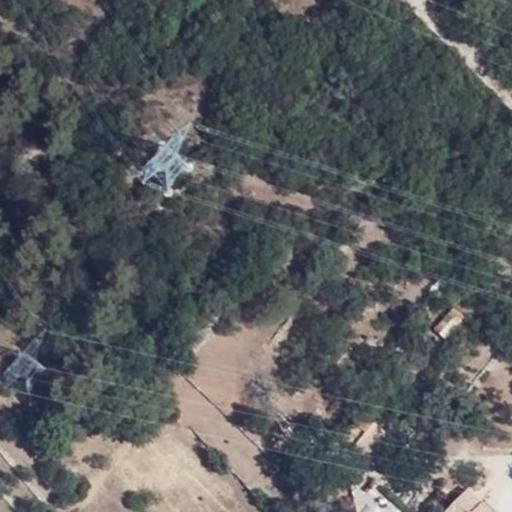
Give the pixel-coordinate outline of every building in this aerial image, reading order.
[(451,306),(433,328),(446,339),(465,317),(451,306)] [(369,424),(389,444),(411,420),(395,403),(402,395),(389,384),(359,415),(369,424)] [(395,403),(411,420),(422,409),(405,391),(402,395),(395,403)] [(379,454),(389,444),(369,424),(359,435),(379,454)] [(511,511),(478,472),(453,492),(466,508),(460,511),(511,511)]
